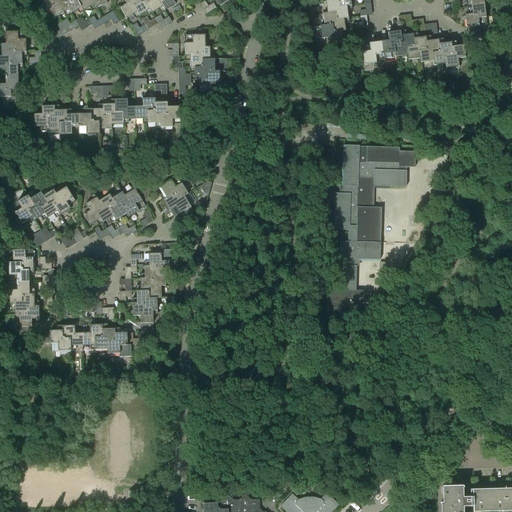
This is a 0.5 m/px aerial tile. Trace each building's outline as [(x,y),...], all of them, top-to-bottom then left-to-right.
[(57,0),(37,0),(33,3),(37,9),(38,9),(45,19),(55,13),(56,13),(51,5),(58,1),(57,0)] [(57,0),(58,1),(51,5),(56,13),(55,13),(58,17),(68,10),(63,3),(67,0),(57,0)] [(67,0),(63,3),(68,10),(70,14),(81,8),(76,0),(77,0),(67,0)] [(77,0),(76,0),(81,8),(83,12),(93,5),(94,5),(90,0),(77,0)] [(90,0),(94,5),(93,5),(96,9),(107,2),(105,0),(90,0)] [(138,0),(123,0),(126,4),(120,8),(126,19),(137,13),(132,5),(139,1),(138,0)] [(138,0),(139,1),(132,5),(137,13),(139,17),(149,10),(150,10),(145,3),(149,0),(138,0)] [(149,0),(145,3),(150,10),(149,10),(152,14),(162,7),(158,0),(149,0)] [(158,0),(162,7),(164,11),(175,4),(172,0),(158,0)] [(326,1),(327,13),(335,12),(336,20),(344,19),(349,19),(347,7),(347,6),(339,7),(337,0),(334,0),(330,1),(330,0),(326,1)] [(199,4),(203,10),(208,7),(205,1),(199,4)] [(479,27),(487,25),(486,18),(485,11),(484,5),(471,7),(472,14),(465,15),(467,28),(479,27)] [(323,13),(324,26),(332,25),(333,33),(341,32),(346,32),(344,19),(336,20),(335,12),(327,13),(323,13)] [(107,15),(102,18),(106,24),(111,20),(107,15)] [(163,21),(166,26),(172,23),(169,17),(163,21)] [(106,24),(102,18),(97,22),(100,27),(106,24)] [(150,22),(153,27),(158,24),(155,19),(150,22)] [(83,23),(86,29),(92,25),(89,20),(83,23)] [(69,25),(73,30),(78,26),(75,21),(69,25)] [(5,25),(6,44),(6,45),(13,45),(13,53),(22,52),(22,53),(26,53),(26,40),(18,40),(18,24),(5,25)] [(139,28),(142,34),(148,30),(145,25),(139,28)] [(324,26),(320,26),(322,39),(329,38),(330,46),(343,44),(341,32),(333,33),(332,25),(324,26)] [(54,34),(58,39),(63,36),(60,30),(54,34)] [(384,59),(396,58),(394,45),(402,44),(401,36),(401,31),(387,33),(388,41),(381,42),(383,55),(384,59)] [(396,58),(407,56),(408,56),(407,48),(415,47),(414,39),(413,34),(401,36),(402,44),(394,45),(396,58)] [(185,56),(189,56),(197,56),(197,48),(205,48),(205,47),(205,35),(184,36),(185,56)] [(408,60),(420,59),(421,59),(420,51),(428,50),(427,42),(426,37),(414,39),(415,47),(407,48),(408,56),(407,56),(408,60)] [(421,63),(433,62),(432,53),(440,52),(439,44),(439,40),(427,42),(428,50),(420,51),(421,59),(420,59),(421,63)] [(375,56),(383,55),(381,42),(369,43),(370,51),(362,52),(364,65),(376,63),(375,56)] [(433,66),(445,64),(446,64),(445,56),(453,55),(452,47),(451,43),(439,44),(440,52),(432,53),(433,62),(433,66)] [(1,44),(2,57),(9,57),(9,65),(18,65),(22,65),(22,53),(22,52),(13,53),(13,45),(6,45),(6,44),(1,44)] [(446,64),(445,64),(446,69),(459,67),(458,59),(465,58),(464,46),(452,47),(453,55),(445,56),(446,64)] [(190,69),(194,68),(202,68),(202,60),(210,60),(210,59),(210,47),(205,47),(205,48),(197,48),(197,56),(189,56),(190,69)] [(0,69),(5,70),(5,77),(18,77),(18,65),(9,65),(9,57),(2,57),(0,56),(0,69)] [(195,81),(199,80),(207,80),(207,72),(215,72),(215,71),(215,59),(210,59),(210,60),(202,60),(202,68),(194,68),(195,81)] [(199,80),(200,93),(212,92),(212,84),(220,84),(220,71),(215,71),(215,72),(207,72),(207,80),(199,80)] [(18,77),(5,77),(6,84),(0,84),(0,97),(11,97),(11,89),(19,89),(18,77)] [(115,100),(115,104),(115,112),(124,112),(124,120),(135,120),(135,107),(128,107),(127,99),(115,100)] [(143,107),(135,107),(135,120),(147,120),(147,111),(156,111),(155,103),(155,99),(142,99),(143,107)] [(167,103),(155,103),(156,111),(147,111),(147,120),(147,124),(159,124),(160,124),(159,115),(167,115),(167,107),(168,107),(167,103)] [(102,105),(102,109),(103,109),(103,117),(111,117),(111,125),(112,125),(124,125),(124,120),(124,112),(115,112),(115,104),(102,105)] [(34,128),(46,127),(47,127),(47,118),(55,118),(54,111),(55,111),(55,106),(42,107),(42,114),(34,115),(34,128)] [(180,107),(168,107),(167,107),(167,115),(159,115),(160,124),(159,124),(159,128),(172,128),(172,120),(180,120),(180,107)] [(90,110),(90,114),(91,114),(91,122),(99,122),(100,130),(112,130),(112,125),(111,125),(111,117),(103,117),(103,109),(102,109),(90,110)] [(47,131),(59,131),(59,123),(67,122),(67,115),(67,110),(55,111),(54,111),(55,118),(47,118),(47,127),(46,127),(47,131)] [(59,131),(59,135),(72,135),(72,128),(79,127),(79,114),(67,115),(67,122),(59,123),(59,131)] [(90,114),(79,114),(79,127),(86,127),(87,135),(100,134),(100,130),(99,122),(91,122),(91,114),(90,114)] [(371,291),(356,291),(357,259),(380,260),(382,208),(374,208),(374,187),(406,187),(407,168),(415,168),(415,152),(399,152),(399,148),(359,147),(359,146),(343,146),(342,194),(334,193),(333,230),(348,230),(348,242),(340,242),(340,258),(342,258),(342,266),(339,266),(339,290),(328,290),(327,315),(358,315),(358,303),(371,303),(371,291)] [(160,187),(167,198),(173,194),(177,201),(185,196),(189,194),(178,177),(160,187)] [(145,187),(149,193),(154,189),(151,184),(145,187)] [(66,187),(56,194),(60,200),(53,204),(58,212),(57,212),(60,216),(71,209),(67,202),(73,198),(66,187)] [(135,189),(125,196),(129,202),(122,206),(126,214),(128,218),(139,211),(146,207),(142,200),(135,189)] [(54,190),(43,196),(47,203),(40,207),(45,214),(45,215),(47,218),(57,212),(58,212),(53,204),(60,200),(56,194),(54,190)] [(41,192),(31,199),(30,199),(35,205),(28,210),(32,217),(34,221),(45,215),(45,214),(40,207),(47,203),(43,196),(41,192)] [(123,192),(112,198),(116,205),(109,209),(114,216),(113,216),(116,220),(126,214),(122,206),(129,202),(125,196),(123,192)] [(174,218),(176,216),(180,222),(195,212),(185,196),(177,201),(173,194),(167,198),(163,200),(174,218)] [(30,199),(31,199),(28,195),(17,202),(21,209),(15,213),(22,223),(32,217),(28,210),(35,205),(30,199)] [(110,195),(99,201),(103,207),(96,212),(101,219),(100,219),(103,223),(113,216),(114,216),(109,209),(116,205),(112,198),(110,195)] [(99,201),(97,197),(86,204),(90,211),(83,215),(90,226),(100,219),(101,219),(96,212),(103,207),(99,201)] [(188,226),(199,219),(197,216),(186,222),(188,226)] [(140,222),(144,227),(149,224),(146,218),(140,222)] [(128,229),(132,235),(137,231),(134,226),(128,229)] [(115,231),(118,236),(124,233),(121,227),(115,231)] [(49,233),(52,238),(58,235),(54,229),(49,233)] [(101,232),(105,237),(110,234),(107,229),(101,232)] [(39,239),(36,234),(30,237),(34,242),(39,239)] [(68,241),(72,246),(77,243),(74,237),(68,241)] [(12,250),(13,262),(13,263),(21,262),(21,270),(29,270),(34,270),(33,250),(12,250)] [(148,254),(149,266),(156,266),(157,274),(165,274),(170,274),(169,261),(172,261),(172,251),(165,251),(165,250),(160,250),(160,254),(148,254)] [(16,275),(17,283),(30,282),(29,270),(21,270),(21,262),(13,263),(13,262),(8,263),(9,276),(16,275)] [(379,271),(388,272),(388,263),(380,262),(379,271)] [(144,266),(145,279),(152,279),(153,286),(161,286),(166,286),(165,274),(157,274),(156,266),(149,266),(144,266)] [(140,279),(141,291),(148,291),(148,299),(157,298),(157,299),(162,298),(161,286),(153,286),(152,279),(145,279),(140,279)] [(9,303),(14,303),(22,303),(22,295),(30,294),(30,282),(17,283),(17,290),(9,291),(9,303)] [(136,291),(137,303),(137,304),(145,303),(145,311),(153,311),(158,311),(157,299),(157,298),(148,299),(148,291),(141,291),(136,291)] [(14,315),(19,315),(26,315),(26,307),(35,306),(34,294),(30,294),(22,295),(22,303),(14,303),(14,315)] [(137,304),(137,303),(132,303),(133,316),(140,316),(141,324),(153,323),(153,311),(145,311),(145,303),(137,304)] [(19,315),(19,327),(32,327),(32,319),(39,319),(39,306),(35,306),(26,307),(26,315),(19,315)] [(83,346),(95,346),(95,338),(102,337),(102,329),(102,325),(90,325),(90,333),(82,333),(83,346)] [(71,346),(83,346),(82,333),(75,333),(75,326),(62,326),(62,330),(62,338),(70,338),(71,346)] [(95,350),(107,350),(107,342),(115,341),(115,333),(115,329),(102,329),(102,337),(95,338),(95,346),(95,350)] [(71,351),(71,346),(70,338),(62,338),(62,330),(50,331),(50,332),(50,344),(58,343),(58,351),(71,351)] [(119,354),(119,357),(131,357),(131,345),(127,345),(127,333),(115,333),(115,341),(107,342),(107,350),(107,354),(119,354)] [(30,501),(82,501),(81,472),(30,473),(30,474),(27,474),(27,466),(21,467),(22,490),(30,490),(30,501)] [(443,511),(463,511),(463,507),(463,498),(463,486),(443,487),(443,511)] [(470,498),(463,498),(463,507),(473,506),(473,511),(511,510),(511,488),(470,490),(470,498)] [(305,497),(298,500),(292,494),(280,506),(286,511),(332,511),(339,505),(326,493),(320,499),(313,497),(305,497)] [(256,511),(260,508),(259,500),(251,500),(245,494),(239,500),(239,511),(256,511)] [(221,501),(217,501),(217,507),(219,509),(226,509),(226,511),(239,511),(239,500),(233,500),(227,495),(221,501)]
